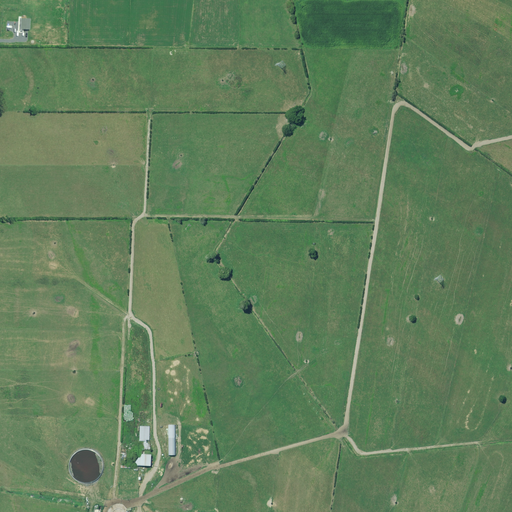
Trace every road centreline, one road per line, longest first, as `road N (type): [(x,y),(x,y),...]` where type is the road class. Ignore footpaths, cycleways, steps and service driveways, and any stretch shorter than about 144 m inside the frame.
road 1 (track): [(511,134),(463,149),(395,102),(386,116),(338,429),(212,463),(107,509)]
road 2 (track): [(135,497),(133,486),(152,467),(153,446),(141,328),(123,311),(143,116)]
road 3 (track): [(338,429),(357,452),(471,440)]
